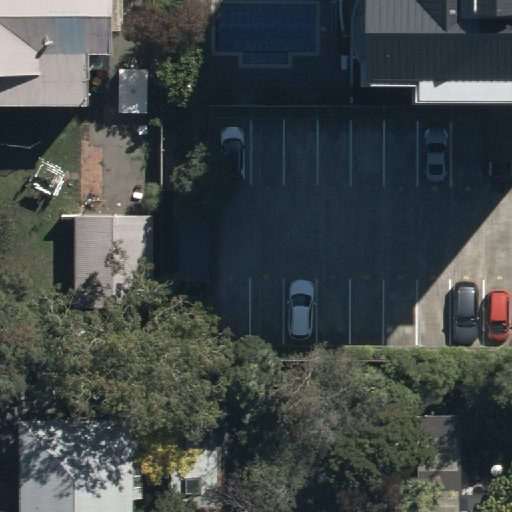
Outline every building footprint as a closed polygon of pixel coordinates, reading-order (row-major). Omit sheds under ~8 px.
[(0,0),(0,100),(94,100),(94,48),(119,48),(119,30),(128,30),(127,0),(0,0)] [(511,0),(359,0),(360,67),(511,66),(511,0)] [(511,367),(511,112),(177,116),(180,372),(511,367)] [(450,398),(412,399),(414,500),(423,500),(423,511),(491,511),(492,499),(451,499),(450,398)] [(170,414),(170,506),(217,506),(217,414),(170,414)] [(0,511),(136,511),(136,415),(35,415),(35,508),(0,508),(0,511)] [(383,511),(383,474),(312,475),(311,511),(383,511)]
